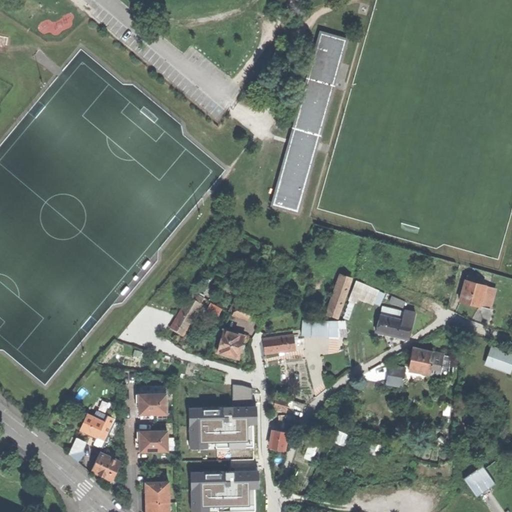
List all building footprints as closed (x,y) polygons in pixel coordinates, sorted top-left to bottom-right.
[(294,128),(318,135),(345,40),(321,34),(294,128)] [(288,150),(312,157),(318,135),(294,128),(291,140),(288,150)] [(297,211),(312,157),(288,150),(273,204),(297,211)] [(303,265),(320,274),(327,258),(305,247),(293,270),(299,273),(303,265)] [(326,315),(337,318),(351,278),(340,275),(326,315)] [(465,281),(460,301),(469,303),(490,309),(495,289),(485,286),(472,283),(473,279),(470,278),(469,282),(465,281)] [(382,306),(387,289),(358,280),(352,297),(382,306)] [(259,291),(246,287),(233,313),(251,319),(259,291)] [(203,298),(192,292),(171,327),(177,330),(184,335),(196,314),(202,304),(200,303),(203,298)] [(209,307),(219,314),(223,308),(212,301),(209,307)] [(405,311),(404,313),(382,308),(376,332),(393,336),(409,340),(415,313),(405,311)] [(344,322),(302,321),(301,335),(309,335),(309,333),(326,333),(326,335),(346,335),(344,322)] [(228,354),(238,357),(244,336),(223,330),(217,351),(228,354)] [(263,340),(265,354),(281,352),(295,351),(293,336),(263,340)] [(447,382),(449,356),(423,350),(413,348),(409,369),(428,373),(428,372),(438,374),(437,380),(447,382)] [(491,348),(486,364),(509,373),(511,364),(511,355),(503,352),(491,348)] [(388,374),(404,377),(406,369),(389,366),(388,374)] [(403,385),(404,377),(388,374),(386,382),(403,385)] [(152,414),(167,414),(166,393),(138,394),(139,414),(152,414)] [(288,404),(292,405),(293,402),(289,401),(277,398),(269,396),(269,407),(274,408),(286,411),(288,404)] [(193,405),(194,446),(257,445),(257,422),(264,422),(263,404),(193,405)] [(116,419),(90,407),(80,429),(88,433),(98,437),(106,440),(115,421),(116,419)] [(300,421),(302,417),(297,415),(291,430),(296,431),(300,421)] [(120,462),(105,455),(111,443),(118,446),(120,440),(114,437),(120,423),(115,421),(106,440),(100,453),(91,471),(101,475),(112,480),(120,462)] [(153,451),(167,451),(167,429),(139,430),(140,451),(153,451)] [(276,448),(284,450),(287,433),(273,430),(270,447),(276,448)] [(69,454),(78,463),(82,456),(80,455),(81,452),(85,442),(76,438),(69,454)] [(478,494),(498,484),(488,465),(468,476),(478,494)] [(258,511),(259,502),(266,502),(266,485),(265,485),(264,475),(251,475),(251,493),(245,493),(245,484),(234,484),(234,493),(233,511),(258,511)] [(169,511),(169,481),(146,482),(146,487),(146,511),(149,511),(169,511)]
